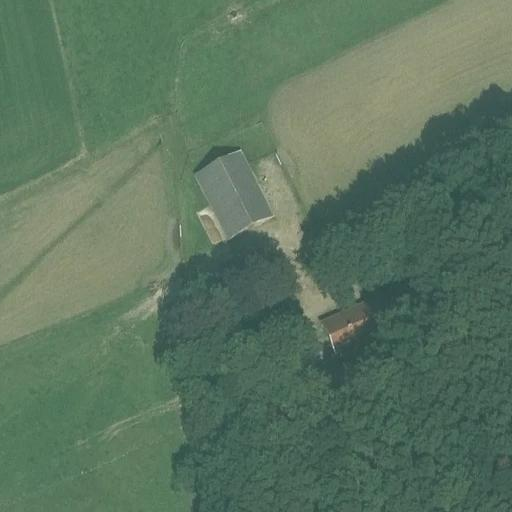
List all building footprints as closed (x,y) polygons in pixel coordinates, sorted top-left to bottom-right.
[(228,242),(272,219),(239,155),(195,178),(228,242)] [(232,302),(269,286),(255,255),(219,272),(232,302)] [(336,362),(431,319),(414,283),(320,326),(336,362)] [(234,376),(303,348),(282,296),(212,325),(234,376)] [(389,379),(401,374),(390,349),(378,354),(389,379)] [(283,428),(307,416),(290,371),(262,385),(283,428)] [(377,445),(399,434),(382,397),(360,408),(377,445)] [(229,463),(254,456),(244,423),(219,430),(229,463)]
